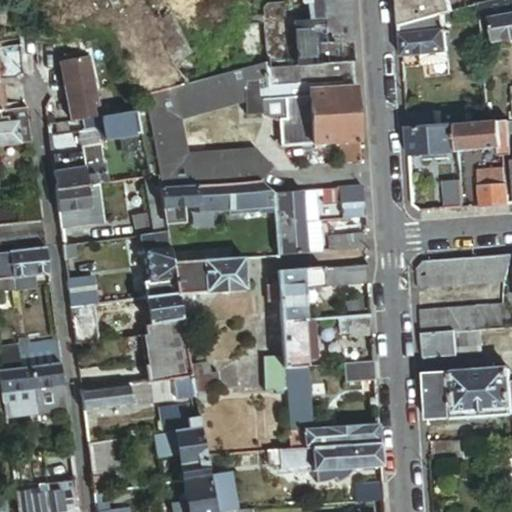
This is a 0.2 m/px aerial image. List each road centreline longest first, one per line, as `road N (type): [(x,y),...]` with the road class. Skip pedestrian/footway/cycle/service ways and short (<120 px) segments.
road 1 (unclassified): [(406,511),(391,240)]
road 2 (unclassified): [(376,0),(391,240)]
road 3 (residential): [(511,231),(391,240)]
